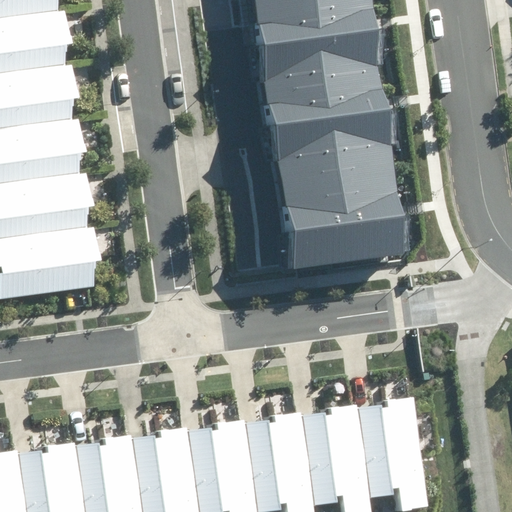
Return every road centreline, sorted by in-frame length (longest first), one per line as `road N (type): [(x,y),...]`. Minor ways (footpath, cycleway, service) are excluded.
road 1 (residential): [(177,330),(465,293),(483,288),(511,259)]
road 2 (residential): [(133,0),(177,330)]
road 3 (residential): [(457,0),(486,201),(511,248)]
road 4 (residential): [(0,354),(177,330)]
